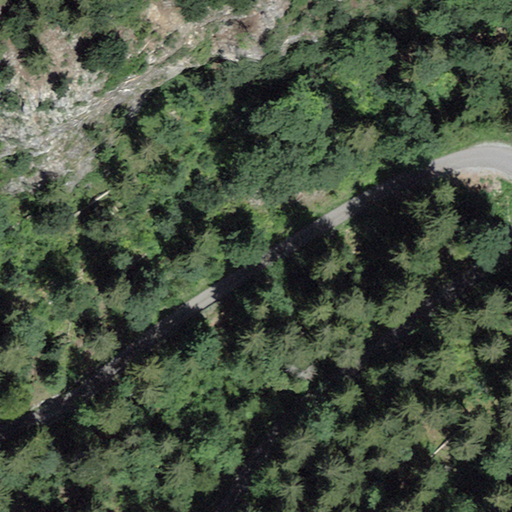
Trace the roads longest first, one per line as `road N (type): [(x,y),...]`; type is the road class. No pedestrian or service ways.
road 1 (residential): [(0,434),(55,408),(193,306),(400,182),(459,160),(511,162)]
road 2 (residential): [(511,243),(298,410),(222,511)]
